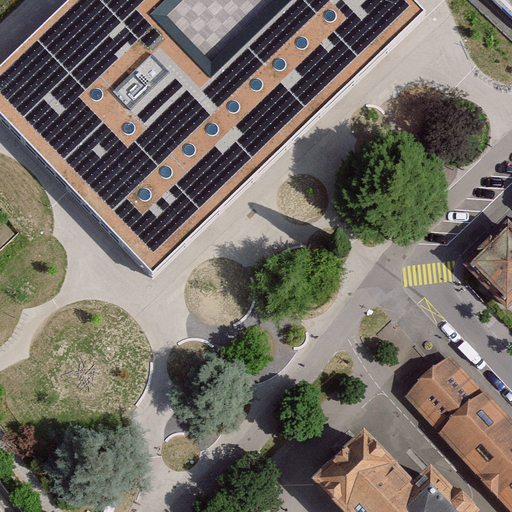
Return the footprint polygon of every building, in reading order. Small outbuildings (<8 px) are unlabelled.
[(418,0),(73,0),(0,70),(0,118),(155,279),(431,13),(418,0)] [(0,251),(10,245),(0,231),(0,251)] [(511,315),(511,251),(502,242),(463,283),(505,323),(511,315)] [(408,394),(396,405),(497,511),(511,511),(511,434),(444,360),(408,394)] [(362,435),(310,484),(336,511),(472,511),(431,469),(412,487),(362,435)]
